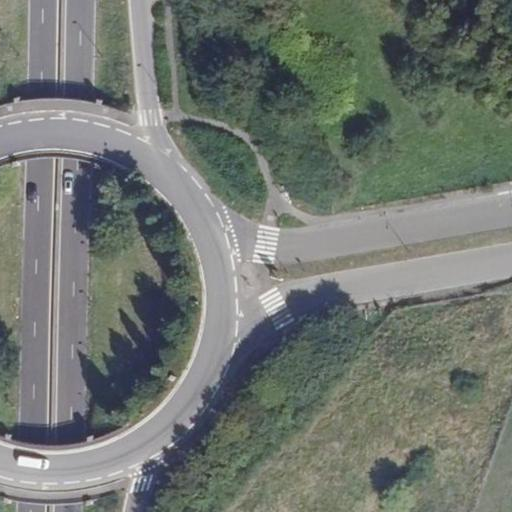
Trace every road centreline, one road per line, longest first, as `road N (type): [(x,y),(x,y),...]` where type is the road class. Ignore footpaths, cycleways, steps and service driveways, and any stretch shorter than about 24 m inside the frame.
road 1 (secondary): [(66,511),(82,0)]
road 2 (secondary): [(41,0),(27,511)]
road 3 (unclassified): [(511,211),(338,243),(265,246),(197,213)]
road 4 (unclassified): [(221,335),(275,306),(511,262)]
road 5 (secondary): [(169,180),(149,120),(133,0)]
road 6 (secondary): [(169,180),(96,139),(40,133),(0,140)]
road 7 (secondary): [(0,471),(78,477),(156,443)]
road 8 (secondary): [(156,443),(199,395),(221,335)]
road 9 (secondary): [(221,335),(222,284),(197,213)]
